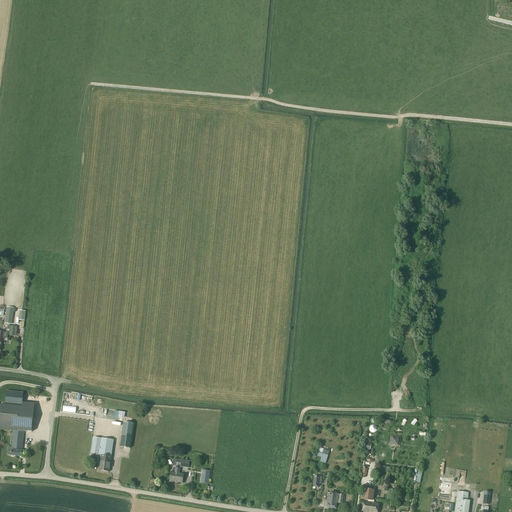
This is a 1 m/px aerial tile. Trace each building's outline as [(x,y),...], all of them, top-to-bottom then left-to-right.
[(5,323),(12,324),(14,308),(7,307),(5,323)] [(16,336),(17,327),(10,326),(9,335),(16,336)] [(22,451),(21,451),(23,431),(31,432),(34,408),(22,407),(23,393),(6,391),(5,405),(1,405),(1,406),(0,405),(0,429),(14,430),(12,450),(11,456),(21,457),(22,451)] [(131,448),(133,423),(123,422),(121,447),(131,448)] [(373,424),(369,429),(373,433),(377,429),(373,424)] [(148,455),(151,431),(141,430),(138,454),(148,455)] [(83,436),(71,449),(74,451),(86,439),(83,436)] [(391,436),(390,444),(392,445),(392,444),(397,444),(397,445),(400,445),(401,437),(391,436)] [(101,455),(99,471),(109,472),(113,441),(92,438),(90,453),(101,455)] [(318,453),(317,456),(321,457),(320,462),(326,463),(328,456),(318,453)] [(190,461),(177,460),(176,466),(175,466),(175,470),(174,473),(171,472),(169,481),(182,483),(184,474),(179,474),(180,467),(189,468),(190,461)] [(202,462),(200,476),(208,477),(210,463),(202,462)] [(482,481),(489,482),(490,465),(475,463),(475,471),(483,472),(482,481)] [(321,485),(322,477),(314,476),(313,486),(319,487),(319,484),(321,485)] [(440,476),(438,497),(450,498),(453,478),(440,476)] [(360,499),(373,501),(374,490),(361,488),(360,499)] [(454,511),(468,511),(470,501),(468,501),(469,493),(457,491),(454,511)] [(337,503),(342,503),(344,495),(336,494),(336,493),(330,492),(330,493),(328,493),(327,504),(326,509),(336,510),(337,505),(337,503)] [(364,511),(377,511),(378,503),(365,502),(364,511)] [(449,511),(452,511),(453,504),(446,503),(444,511),(449,511)]
